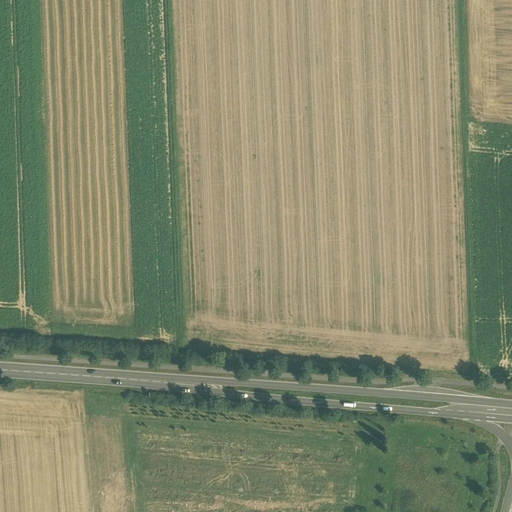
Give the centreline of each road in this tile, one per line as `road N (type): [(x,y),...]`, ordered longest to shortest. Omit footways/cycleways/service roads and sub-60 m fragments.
road 1 (secondary): [(455,409),(0,371)]
road 2 (track): [(460,0),(472,372)]
road 3 (track): [(182,350),(168,0)]
